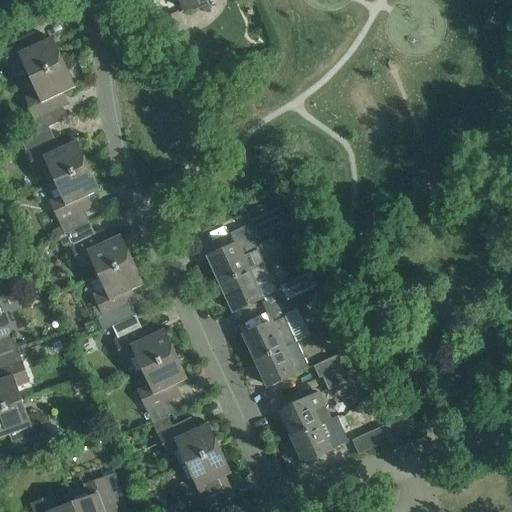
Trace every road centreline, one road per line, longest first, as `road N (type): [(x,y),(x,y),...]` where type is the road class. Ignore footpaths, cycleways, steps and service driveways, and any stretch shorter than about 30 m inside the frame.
road 1 (residential): [(278,507),(126,185),(93,0)]
road 2 (unclassified): [(278,507),(408,460)]
